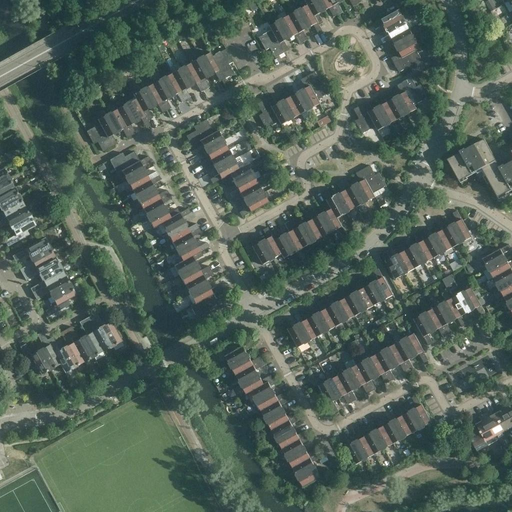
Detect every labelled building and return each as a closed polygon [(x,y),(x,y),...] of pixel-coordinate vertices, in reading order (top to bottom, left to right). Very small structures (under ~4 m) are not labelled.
[(305,0),(308,5),(320,26),(324,23),(319,14),(324,12),(317,0),(305,0)] [(317,0),(324,12),(329,9),(334,17),(338,15),(329,0),(317,0)] [(329,0),(338,15),(343,12),(338,4),(343,1),(342,0),(329,0)] [(491,0),(486,3),(489,10),(495,7),(491,0)] [(254,2),(249,5),(253,12),(258,9),(254,2)] [(298,11),(308,28),(314,25),(318,34),(323,32),(320,26),(308,5),(298,11)] [(384,25),(387,30),(405,20),(399,10),(398,11),(381,20),(381,21),(373,25),(375,29),(384,25)] [(289,16),(304,42),(308,40),(303,31),(308,28),(298,11),(291,14),(289,16)] [(277,16),(280,21),(290,39),(295,36),(299,45),(304,42),(289,16),(286,17),(284,12),(277,16)] [(381,40),(383,44),(410,29),(405,20),(387,30),(390,35),(381,40)] [(272,30),(270,32),(282,54),(289,50),(285,42),(290,39),(280,21),(270,26),(272,30)] [(394,43),(397,49),(415,39),(410,29),(383,44),(386,48),(394,43)] [(266,51),(270,48),(275,58),(282,54),(270,32),(259,38),(266,51)] [(391,59),(395,66),(417,54),(416,51),(421,49),(420,48),(415,39),(397,49),(400,54),(391,59)] [(434,48),(428,51),(432,59),(438,56),(434,48)] [(214,56),(227,78),(234,74),(228,65),(232,62),(225,50),(214,56)] [(210,53),(200,58),(209,76),(214,73),(219,82),(227,78),(214,56),(212,57),(210,53)] [(417,54),(395,66),(399,73),(409,68),(411,71),(423,64),(417,54)] [(433,59),(437,64),(437,66),(443,62),(439,56),(433,59)] [(200,58),(190,64),(205,90),(209,88),(204,79),(209,76),(200,58)] [(190,64),(181,69),(190,86),(196,84),(201,92),(205,90),(190,64)] [(181,69),(171,74),(186,100),(190,98),(185,89),(190,86),(181,69)] [(315,72),(308,76),(320,99),(331,93),(324,80),(320,82),(315,72)] [(171,74),(162,79),(171,97),(177,94),(182,103),(186,100),(171,74)] [(301,92),(311,110),(319,106),(321,109),(323,108),(318,100),(320,99),(308,76),(301,80),(306,89),(301,92)] [(404,82),(416,104),(427,98),(421,85),(416,88),(411,78),(404,82)] [(162,79),(152,85),(167,111),(171,109),(166,100),(171,97),(162,79)] [(397,97),(407,115),(416,110),(414,105),(416,104),(404,82),(397,86),(402,94),(397,97)] [(152,85),(143,90),(152,107),(158,105),(163,113),(167,111),(152,85)] [(286,88),(301,115),(311,110),(301,92),(296,95),(291,86),(286,88)] [(282,102),(292,120),(301,115),(286,88),(282,91),(287,99),(282,102)] [(143,90),(133,95),(135,99),(148,122),(152,119),(147,110),(152,107),(143,90)] [(383,94),(397,121),(407,115),(397,97),(392,100),(387,91),(383,94)] [(378,108),(388,126),(397,121),(383,94),(378,96),(383,105),(378,108)] [(265,100),(277,123),(279,121),(282,126),(292,120),(282,102),(277,105),(272,97),(265,100)] [(135,99),(126,104),(136,122),(141,119),(146,128),(150,126),(148,122),(135,99)] [(259,116),(266,129),(277,123),(265,100),(258,104),(263,114),(259,116)] [(361,106),(373,128),(375,127),(378,132),(388,126),(378,108),(373,111),(368,102),(361,106)] [(126,104),(117,110),(132,136),(136,134),(131,125),(136,122),(126,104)] [(355,122),(362,134),(373,128),(361,106),(354,110),(359,119),(356,121),(355,122)] [(107,115),(117,133),(122,130),(127,139),(132,136),(117,110),(107,115)] [(97,126),(110,148),(117,144),(112,135),(117,133),(107,115),(97,120),(100,124),(97,126)] [(225,119),(227,124),(235,120),(232,115),(225,119)] [(329,115),(318,121),(321,127),(332,121),(329,115)] [(190,144),(212,131),(206,120),(193,127),(195,131),(186,136),(190,144)] [(97,142),(103,152),(110,148),(97,126),(86,132),(94,145),(97,142)] [(205,151),(223,141),(218,131),(213,133),(212,131),(190,144),(193,151),(202,146),(205,151)] [(511,151),(511,152),(511,162),(511,163),(510,162),(499,167),(488,146),(484,140),(466,150),(465,149),(464,149),(454,155),(453,155),(454,157),(448,160),(459,181),(460,181),(472,174),(482,169),(490,184),(498,198),(500,196),(511,190),(511,189),(511,151)] [(202,165),(229,150),(223,141),(205,151),(208,156),(199,161),(202,165)] [(216,170),(234,160),(229,150),(202,165),(204,169),(213,165),(216,170)] [(13,151),(2,157),(5,162),(15,156),(13,151)] [(109,161),(117,174),(139,161),(134,152),(125,157),(122,153),(109,161)] [(122,172),(127,181),(145,171),(142,166),(151,161),(148,157),(139,161),(117,174),(117,175),(122,172)] [(212,184),(220,179),(247,164),(244,166),(239,157),(234,160),(216,170),(218,175),(210,180),(212,184)] [(234,184),(252,174),(247,164),(220,179),(222,182),(223,184),(232,179),(234,184)] [(361,171),(375,198),(386,192),(384,187),(386,186),(379,173),(375,176),(370,166),(361,171)] [(0,171),(0,183),(9,179),(4,169),(0,171)] [(127,181),(132,190),(159,176),(156,172),(147,176),(145,171),(127,181)] [(356,186),(365,203),(375,198),(361,171),(356,174),(361,183),(356,186)] [(231,198),(258,183),(252,174),(234,184),(237,189),(229,194),(231,198)] [(132,190),(137,200),(155,190),(152,185),(161,180),(159,176),(132,190)] [(0,196),(15,188),(9,179),(0,183),(0,196)] [(341,182),(356,209),(365,203),(356,186),(350,188),(345,179),(341,182)] [(337,196),(346,214),(356,209),(341,182),(337,184),(342,193),(337,196)] [(242,198),(245,203),(263,193),(258,183),(231,198),(233,202),(242,198)] [(0,207),(0,208),(20,197),(15,188),(0,196),(0,207)] [(137,200),(143,209),(169,195),(167,191),(158,195),(155,190),(137,200)] [(322,192),(327,201),(341,228),(342,227),(338,219),(346,214),(337,196),(331,199),(327,190),(322,192)] [(239,213),(242,217),(250,213),(268,203),(263,193),(245,203),(248,208),(239,213)] [(143,209),(148,219),(166,209),(163,204),(171,199),(169,195),(143,209)] [(0,213),(0,220),(25,207),(20,197),(0,208),(3,213),(1,215),(0,213)] [(327,212),(322,215),(332,233),(341,228),(327,201),(323,203),(327,212)] [(378,204),(382,210),(387,207),(384,201),(378,204)] [(8,222),(11,227),(30,216),(25,207),(0,220),(0,228),(6,224),(6,223),(8,222)] [(148,219),(153,228),(179,214),(177,210),(168,214),(166,209),(148,219)] [(162,224),(167,233),(185,224),(182,218),(190,213),(188,209),(179,214),(153,228),(153,229),(162,224)] [(312,209),(308,211),(323,238),(332,233),(322,215),(317,218),(312,209)] [(309,222),(303,225),(313,243),(323,238),(308,211),(304,214),(309,222)] [(452,225),(462,243),(472,238),(462,219),(461,220),(457,211),(453,214),(457,222),(452,225)] [(30,216),(11,227),(16,236),(4,242),(8,247),(29,235),(27,231),(36,226),(30,216)] [(438,222),(453,248),(462,243),(452,225),(447,228),(442,219),(438,222)] [(293,220),(289,222),(304,249),(313,243),(303,225),(298,228),(293,220)] [(289,233),(284,236),(294,254),(304,249),(289,222),(285,224),(289,233)] [(433,236),(443,254),(453,248),(438,222),(434,224),(438,233),(433,236)] [(167,233),(172,243),(199,228),(196,224),(187,229),(185,224),(167,233)] [(172,243),(177,252),(195,243),(192,237),(201,233),(199,228),(172,243)] [(268,239),(263,242),(273,260),(282,255),(284,259),(285,259),(270,232),(268,228),(263,230),(268,239)] [(274,230),(270,232),(285,259),(294,254),(284,236),(279,239),(274,230)] [(419,232),(433,259),(443,254),(433,236),(428,239),(423,230),(419,232)] [(414,246),(424,264),(433,259),(419,232),(415,235),(419,243),(414,246)] [(42,234),(33,239),(35,242),(44,237),(42,234)] [(273,260),(263,242),(258,245),(253,236),(249,239),(252,244),(253,247),(263,266),(273,260)] [(28,254),(31,259),(50,248),(45,238),(25,249),(25,250),(12,257),(15,262),(26,256),(26,255),(28,254)] [(404,240),(400,243),(415,269),(424,264),(414,246),(409,249),(404,240)] [(174,266),(174,267),(201,252),(209,247),(207,243),(198,248),(195,243),(177,252),(182,261),(174,266)] [(401,254),(395,256),(405,274),(415,269),(400,243),(396,245),(401,254)] [(482,259),(488,269),(506,259),(503,254),(511,249),(509,245),(500,249),(482,259)] [(19,270),(23,276),(56,257),(50,248),(31,259),(34,264),(31,265),(31,264),(19,270)] [(309,248),(306,250),(311,259),(315,258),(309,248)] [(385,262),(386,262),(395,280),(405,274),(395,256),(390,259),(385,251),(381,253),(386,261),(385,262)] [(174,267),(179,276),(197,266),(194,261),(203,256),(201,252),(174,267)] [(56,257),(23,276),(26,281),(37,275),(36,274),(38,273),(41,278),(61,267),(56,257)] [(488,269),(493,279),(511,268),(511,262),(508,264),(506,259),(488,269)] [(459,260),(450,265),(454,272),(463,267),(459,260)] [(466,266),(470,273),(475,270),(471,263),(466,266)] [(179,276),(184,285),(211,271),(209,266),(200,271),(197,266),(179,276)] [(61,267),(41,278),(44,283),(42,284),(41,283),(30,289),(33,295),(66,276),(61,267)] [(511,268),(493,279),(498,288),(511,280),(511,268)] [(374,283),(383,301),(393,296),(383,278),(378,269),(374,271),(379,280),(374,283)] [(184,285),(190,295),(207,285),(204,280),(213,275),(211,271),(184,285)] [(49,291),(51,297),(71,286),(66,276),(33,295),(36,300),(47,294),(46,293),(49,291)] [(451,276),(442,280),(448,291),(452,289),(450,284),(454,282),(451,276)] [(359,280),(374,306),(383,301),(374,283),(368,286),(363,277),(359,280)] [(354,294),(364,312),(374,306),(359,280),(355,282),(360,291),(354,294)] [(511,280),(498,288),(503,298),(511,292),(511,280)] [(190,306),(190,307),(213,295),(221,290),(219,285),(210,290),(207,285),(190,295),(195,304),(190,306)] [(71,286),(51,297),(56,305),(45,311),(48,317),(70,305),(68,301),(77,296),(71,286)] [(340,290),(355,317),(364,312),(354,294),(349,296),(344,288),(340,290)] [(471,288),(461,293),(471,311),(476,308),(481,317),(486,315),(484,312),(482,309),(481,306),(479,301),(477,298),(474,292),(471,288)] [(336,304),(345,322),(355,317),(340,290),(336,292),(341,301),(336,304)] [(511,292),(503,298),(508,307),(511,305),(511,292)] [(461,293),(452,299),(466,325),(471,323),(466,314),(471,311),(461,293)] [(190,307),(198,321),(211,314),(208,310),(218,304),(213,295),(190,307)] [(321,301),(336,327),(345,322),(336,304),(330,307),(326,298),(321,301)] [(452,299),(442,304),(452,322),(457,319),(462,328),(466,325),(452,299)] [(317,315),(327,332),(336,327),(321,301),(317,303),(322,312),(317,315)] [(442,304),(433,309),(447,336),(452,333),(447,324),(452,322),(442,304)] [(107,325),(101,328),(112,347),(122,342),(111,322),(104,309),(98,312),(104,323),(105,322),(107,325)] [(307,309),(302,311),(317,338),(327,332),(317,315),(312,318),(307,309)] [(433,309),(423,314),(433,332),(438,329),(443,338),(447,336),(433,309)] [(401,310),(393,315),(395,319),(404,314),(401,310)] [(303,322),(298,325),(308,343),(317,338),(302,311),(298,314),(303,322)] [(423,314),(413,320),(423,338),(424,338),(429,346),(433,344),(428,335),(433,332),(423,314)] [(112,347),(101,328),(96,330),(95,328),(96,327),(90,316),(84,320),(103,352),(112,347)] [(183,321),(186,327),(193,323),(190,317),(183,321)] [(288,319),(283,322),(288,330),(288,331),(298,348),(308,343),(298,325),(293,328),(288,319)] [(103,352),(84,320),(79,323),(85,334),(86,333),(88,335),(82,338),(93,358),(103,352)] [(71,327),(66,330),(84,363),(93,358),(82,338),(77,341),(76,339),(77,338),(71,327)] [(84,363),(66,330),(60,333),(66,344),(68,343),(69,346),(63,349),(74,368),(84,363)] [(47,340),(42,332),(37,335),(43,346),(44,345),(45,348),(40,351),(51,370),(60,365),(47,340)] [(414,334),(404,339),(414,357),(419,354),(424,363),(428,361),(424,352),(414,334)] [(52,337),(47,340),(60,365),(65,374),(74,368),(63,349),(58,351),(57,349),(58,348),(52,337)] [(404,339),(394,344),(409,371),(413,369),(409,360),(414,357),(404,339)] [(225,356),(230,366),(248,357),(245,351),(254,347),(252,342),(243,347),(225,356)] [(41,376),(51,370),(40,351),(32,355),(26,344),(20,347),(32,369),(36,367),(41,376)] [(394,344),(385,350),(395,368),(400,365),(405,374),(409,371),(394,344)] [(385,350),(376,355),(390,382),(395,379),(390,370),(395,368),(385,350)] [(376,355),(366,360),(376,378),(381,375),(386,384),(390,382),(376,355)] [(230,366),(236,376),(262,361),(260,357),(251,362),(248,357),(230,366)] [(366,360),(357,365),(371,392),(376,390),(371,381),(376,378),(366,360)] [(236,376),(241,385),(259,375),(256,370),(265,365),(262,361),(236,376)] [(357,365),(347,370),(357,388),(362,386),(367,394),(371,392),(357,365)] [(347,370),(338,376),(352,402),(357,400),(352,391),(357,388),(347,370)] [(241,385),(246,395),(273,380),(270,376),(262,380),(259,375),(241,385)] [(338,376),(328,381),(338,399),(343,396),(348,405),(352,402),(338,376)] [(251,393),(256,402),(273,392),(270,387),(279,382),(277,378),(273,380),(246,395),(251,393)] [(222,384),(225,390),(230,387),(227,381),(222,384)] [(328,381),(319,386),(329,404),(329,405),(333,413),(338,411),(333,401),(338,399),(328,381)] [(233,390),(227,393),(231,399),(236,396),(233,390)] [(256,402),(261,411),(288,397),(285,392),(276,397),(273,392),(256,402)] [(261,411),(266,421),(284,411),(281,406),(290,401),(288,397),(261,411)] [(417,408),(412,411),(422,429),(432,423),(422,405),(421,405),(417,397),(412,399),(417,408)] [(507,402),(502,405),(511,421),(511,405),(509,407),(507,402)] [(402,405),(398,407),(412,434),(422,429),(412,411),(407,414),(402,405)] [(500,411),(495,414),(505,431),(511,427),(511,421),(502,405),(498,407),(500,411)] [(398,419),(393,421),(403,439),(412,434),(398,407),(393,410),(398,419)] [(266,421),(271,431),(298,416),(296,412),(287,417),(284,411),(266,421)] [(488,413),(484,415),(497,439),(499,438),(497,436),(505,431),(495,414),(490,417),(488,413)] [(383,415),(379,418),(393,445),(403,439),(393,421),(388,424),(383,415)] [(476,425),(479,430),(488,446),(498,441),(497,439),(484,415),(479,418),(482,422),(476,425)] [(271,431),(277,440),(295,430),(292,425),(300,420),(298,416),(271,431)] [(379,429),(374,432),(384,450),(393,445),(379,418),(374,420),(379,429)] [(364,426),(360,428),(375,455),(384,450),(374,432),(369,434),(364,426)] [(360,439),(355,442),(365,460),(375,455),(360,428),(356,430),(360,439)] [(277,440),(282,450),(309,435),(306,431),(297,435),(295,430),(277,440)] [(488,446),(479,430),(468,436),(477,452),(488,446)] [(282,450),(287,459),(305,449),(302,444),(311,439),(309,435),(282,450)] [(345,447),(355,466),(365,460),(355,442),(350,445),(345,436),(341,439),(346,447),(345,447)] [(287,459),(292,469),(319,454),(317,450),(308,454),(305,449),(287,459)] [(292,469),(297,478),(315,468),(312,463),(321,458),(319,454),(292,469)] [(315,468),(297,478),(303,488),(321,478),(321,477),(329,473),(327,468),(318,473),(315,468)]
